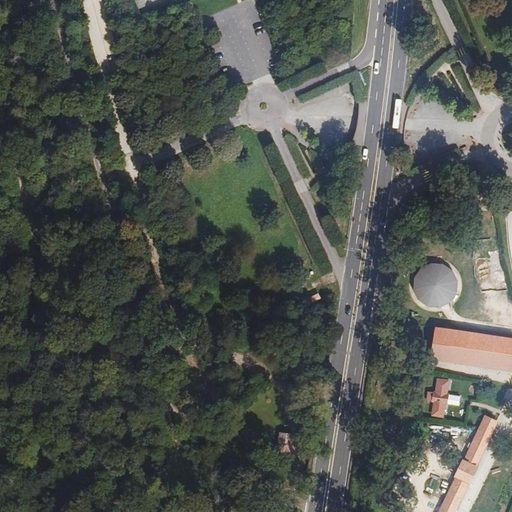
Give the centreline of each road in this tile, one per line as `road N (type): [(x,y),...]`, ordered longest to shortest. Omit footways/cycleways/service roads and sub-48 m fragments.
road 1 (motorway): [(345,511),(245,286),(134,0)]
road 2 (motorway): [(95,0),(206,307),(300,511)]
road 3 (primary): [(329,511),(401,0)]
road 4 (primary): [(383,0),(314,511)]
road 5 (track): [(0,109),(99,511)]
road 6 (track): [(36,0),(154,392)]
road 7 (unknown): [(334,368),(227,123)]
road 8 (track): [(154,392),(315,506)]
road 9 (unknown): [(130,167),(172,315)]
road 10 (track): [(154,392),(193,511)]
